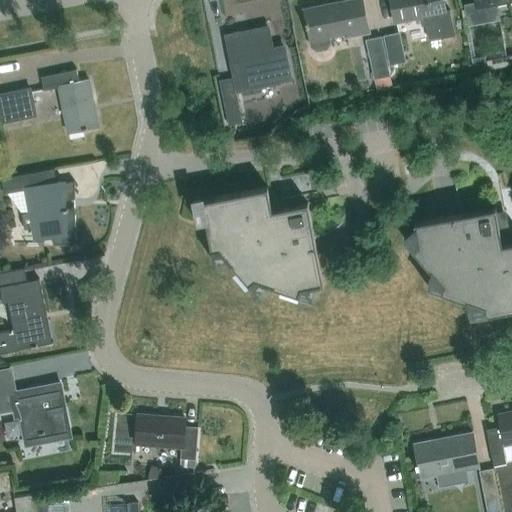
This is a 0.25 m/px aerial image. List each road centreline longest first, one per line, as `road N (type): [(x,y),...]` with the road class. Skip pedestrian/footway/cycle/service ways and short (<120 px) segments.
road 1 (residential): [(261,496),(265,416),(249,391),(124,375),(102,338),(153,158),(130,0)]
road 2 (unknown): [(153,158),(193,167),(341,147)]
